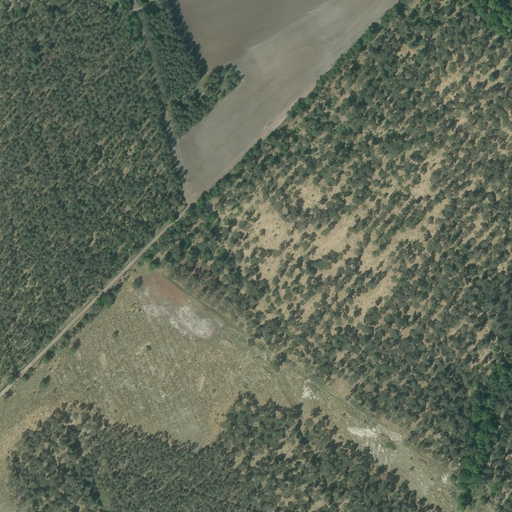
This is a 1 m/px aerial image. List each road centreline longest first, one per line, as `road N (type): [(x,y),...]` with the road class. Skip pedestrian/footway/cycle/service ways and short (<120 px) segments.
road 1 (track): [(189,207),(215,215),(271,352),(468,489)]
road 2 (track): [(510,367),(365,33)]
road 3 (track): [(189,207),(398,0)]
road 4 (track): [(0,395),(189,207)]
road 5 (track): [(189,207),(135,10)]
road 6 (track): [(511,366),(488,394),(468,489)]
